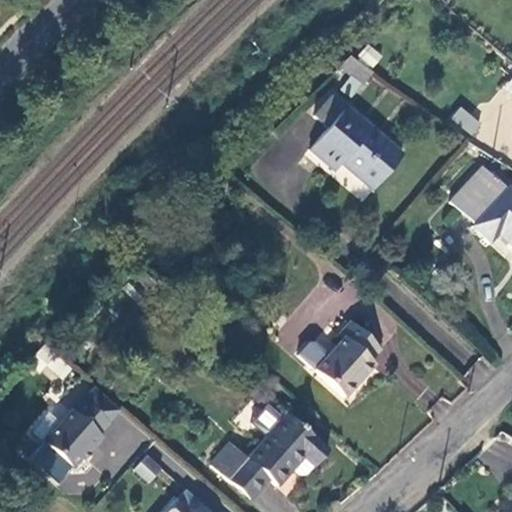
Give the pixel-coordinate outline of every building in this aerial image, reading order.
[(373,68),(382,55),(366,43),(357,56),(373,68)] [(373,74),(349,55),(338,68),(362,87),(373,74)] [(511,76),(502,89),(511,96),(511,76)] [(331,156),(372,191),(403,156),(332,96),(313,118),(326,130),(309,151),(323,164),(331,156)] [(458,106),(449,119),(472,136),(482,123),(458,106)] [(471,227),(490,245),(499,236),(511,248),(511,193),(507,188),(505,190),(481,167),(449,203),(473,225),(471,227)] [(511,248),(499,236),(490,245),(503,258),(511,248)] [(344,399),(375,367),(371,363),(382,351),(350,322),(340,334),(344,338),(314,371),(344,399)] [(81,357),(91,345),(83,338),(74,350),(81,357)] [(39,350),(33,369),(65,378),(71,359),(39,350)] [(82,403),(108,426),(120,413),(93,389),(82,403)] [(68,411),(41,442),(70,468),(78,460),(87,450),(89,452),(102,438),(99,436),(108,426),(82,403),(72,414),(68,411)] [(269,440),(285,423),(272,411),(256,427),(269,440)] [(289,418),(285,423),(269,440),(250,462),(232,445),(212,467),(251,502),(270,481),(277,488),(304,459),(316,468),(330,454),(289,418)] [(87,450),(78,460),(80,462),(89,452),(87,450)] [(149,484),(162,468),(146,454),(132,469),(149,484)] [(205,511),(184,493),(174,504),(183,511),(205,511)]
